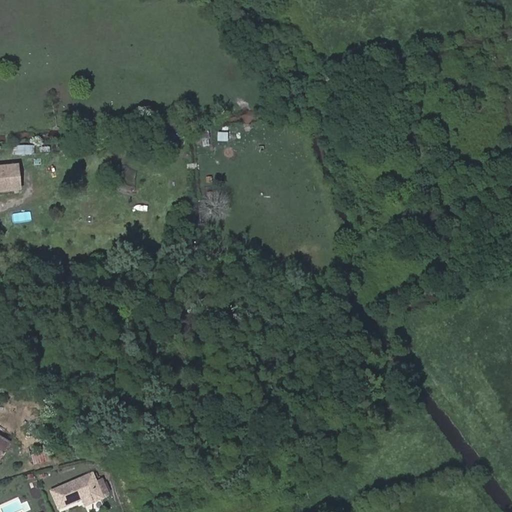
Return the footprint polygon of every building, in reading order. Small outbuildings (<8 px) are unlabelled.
[(13,155),(35,155),(35,145),(13,145),(13,155)] [(0,458),(10,442),(0,436),(0,458)] [(31,455),(33,464),(51,460),(48,451),(31,455)] [(106,494),(100,480),(93,483),(89,474),(49,492),(57,509),(80,499),(83,507),(100,499),(99,497),(106,494)] [(21,504),(24,511),(36,511),(32,500),(21,504)]
